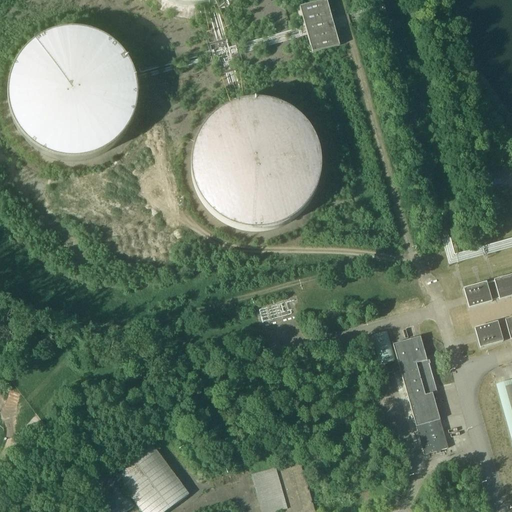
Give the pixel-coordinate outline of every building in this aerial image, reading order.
[(162,0),(169,3),(177,6),(185,8),(194,8),(202,8),(211,6),(219,3),(225,0),(162,0)] [(312,54),(323,51),(339,47),(334,28),(333,28),(332,24),(331,21),(332,20),(326,2),(299,9),(300,11),(297,12),(298,15),(301,14),(305,31),(311,50),(308,50),(309,53),(312,52),(312,54)] [(7,102),(9,111),(11,119),(15,126),(20,133),(26,140),(32,145),(39,150),(47,154),(55,157),(63,158),(72,159),(80,158),(89,157),(97,154),(104,150),(112,146),(118,140),(124,134),(128,127),(132,119),(135,111),(137,102),(137,94),(137,85),(135,77),(132,69),(129,61),(124,54),(118,48),(112,42),(105,37),(97,34),(89,31),(81,29),(72,29),(63,29),(55,31),(47,34),(39,37),(32,42),(26,48),(20,54),(15,61),(12,69),(9,77),(7,85),(7,94),(7,102)] [(193,175),(195,183),(197,191),(201,198),(206,205),(212,211),(218,217),(225,221),(232,225),(240,228),(249,229),(257,230),(265,229),(274,228),(282,225),(289,222),(296,217),(303,212),(308,206),(313,199),(317,191),(320,184),(322,175),(323,167),(322,159),(321,150),(319,142),(315,135),(311,128),(306,121),(300,115),(293,110),(286,106),(278,103),(270,101),(262,100),(253,100),(245,101),(237,103),(229,106),(222,110),(215,115),(209,121),(204,127),(199,134),(196,142),(194,150),(192,158),(192,167),(193,175)] [(511,296),(511,275),(494,281),(499,300),(511,296)] [(463,289),(467,303),(469,309),(491,303),(486,283),(463,289)] [(474,329),(476,335),(480,349),(502,342),(497,323),(474,329)] [(373,335),(379,365),(395,362),(389,332),(373,335)] [(420,338),(393,345),(424,456),(436,452),(435,451),(438,450),(439,452),(448,449),(437,413),(436,411),(437,411),(432,395),(437,393),(429,365),(427,365),(425,362),(427,361),(420,338)] [(511,379),(496,384),(511,441),(511,379)] [(153,447),(146,452),(114,476),(141,511),(165,511),(189,495),(153,447)] [(311,511),(309,505),(311,504),(300,466),(276,472),(275,469),(251,476),(259,504),(260,503),(262,511),(282,511),(283,511),(282,511),(311,511)] [(511,466),(503,468),(511,501),(511,466)]
